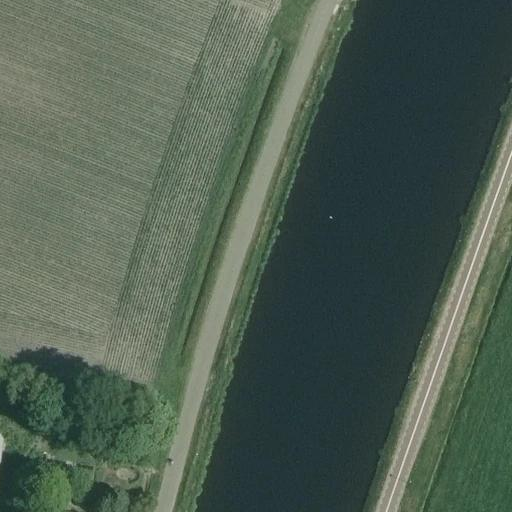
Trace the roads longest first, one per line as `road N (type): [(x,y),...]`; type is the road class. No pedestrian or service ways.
road 1 (unclassified): [(162,511),(228,278),(331,0)]
road 2 (unclassified): [(387,511),(511,154)]
